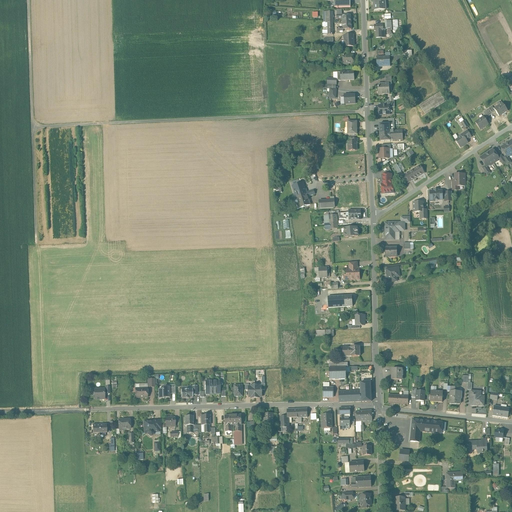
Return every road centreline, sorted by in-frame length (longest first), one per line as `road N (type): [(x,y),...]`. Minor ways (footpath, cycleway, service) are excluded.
road 1 (track): [(367,111),(32,126),(28,0)]
road 2 (residential): [(377,406),(79,408)]
road 3 (residential): [(362,0),(373,219)]
road 4 (residential): [(373,219),(377,406)]
road 5 (residential): [(511,124),(373,219)]
road 6 (residential): [(511,422),(377,406)]
